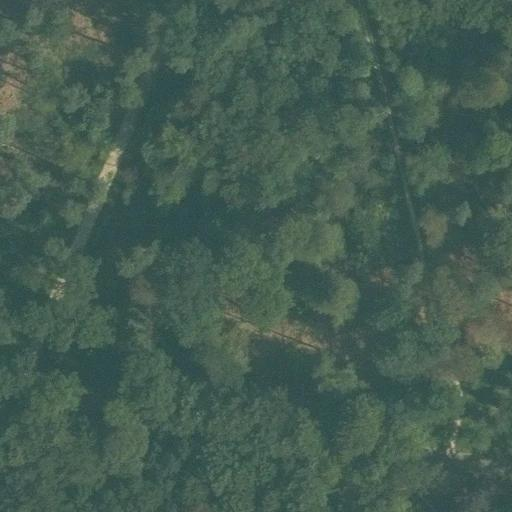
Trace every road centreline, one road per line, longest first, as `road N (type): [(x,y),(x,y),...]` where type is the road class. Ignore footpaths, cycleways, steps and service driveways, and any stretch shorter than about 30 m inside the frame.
road 1 (tertiary): [(511,475),(0,386)]
road 2 (track): [(177,0),(24,390)]
